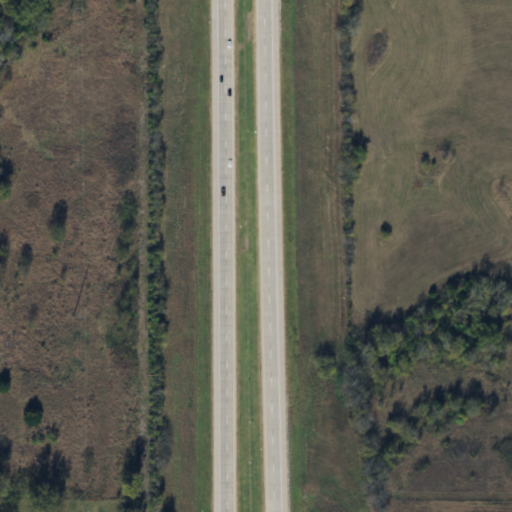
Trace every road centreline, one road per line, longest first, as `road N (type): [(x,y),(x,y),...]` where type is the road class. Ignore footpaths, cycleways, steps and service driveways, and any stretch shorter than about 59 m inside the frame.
road 1 (motorway): [(263,511),(252,0)]
road 2 (motorway): [(213,0),(214,511)]
